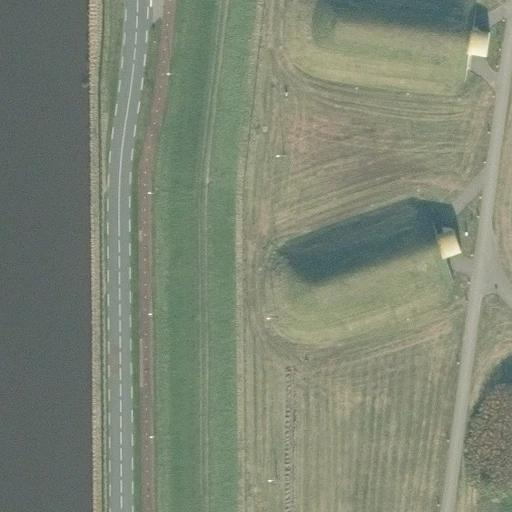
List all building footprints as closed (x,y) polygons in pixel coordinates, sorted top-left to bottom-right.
[(473,30),(475,20),(340,0),(327,0),(320,45),(468,67),(470,54),(473,30)] [(491,32),(473,30),(470,54),(487,57),(491,32)] [(437,234),(433,224),(294,274),(310,319),(450,269),(446,258),(437,235),(437,234)] [(454,229),(437,235),(446,258),(462,252),(454,229)] [(237,429),(224,427),(221,441),(234,443),(237,429)]
